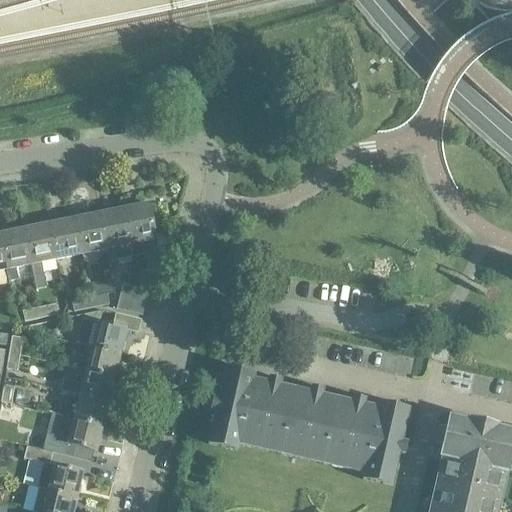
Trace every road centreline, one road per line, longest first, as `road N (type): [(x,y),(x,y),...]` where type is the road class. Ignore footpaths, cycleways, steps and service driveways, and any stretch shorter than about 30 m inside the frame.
road 1 (residential): [(407,511),(444,338),(437,321),(414,315),(368,326),(195,295)]
road 2 (residential): [(195,295),(215,176),(210,157),(167,142),(0,165)]
road 3 (residential): [(136,511),(195,295)]
road 4 (secondary): [(511,137),(372,0)]
